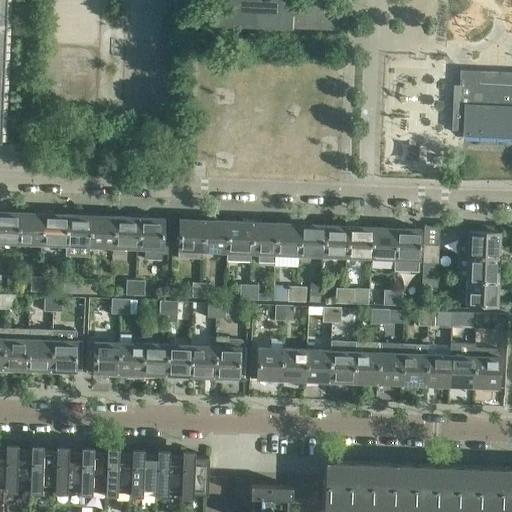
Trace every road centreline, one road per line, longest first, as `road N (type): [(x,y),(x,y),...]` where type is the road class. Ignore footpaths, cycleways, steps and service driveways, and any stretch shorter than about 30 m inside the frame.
road 1 (residential): [(511,435),(0,414)]
road 2 (residential): [(511,198),(0,184)]
